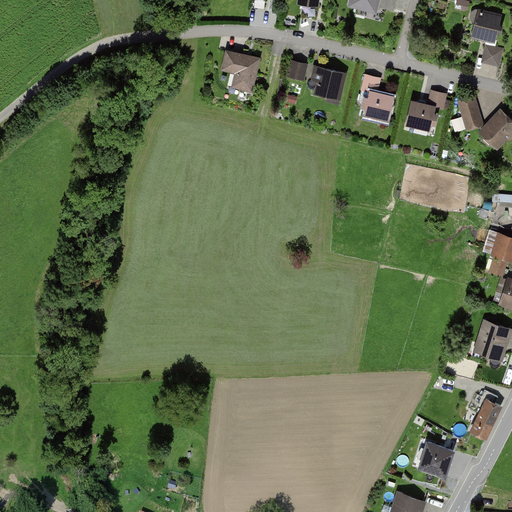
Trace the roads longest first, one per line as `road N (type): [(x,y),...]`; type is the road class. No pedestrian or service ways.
road 1 (track): [(0,120),(103,44),(211,31)]
road 2 (residential): [(211,31),(278,34),(399,63)]
